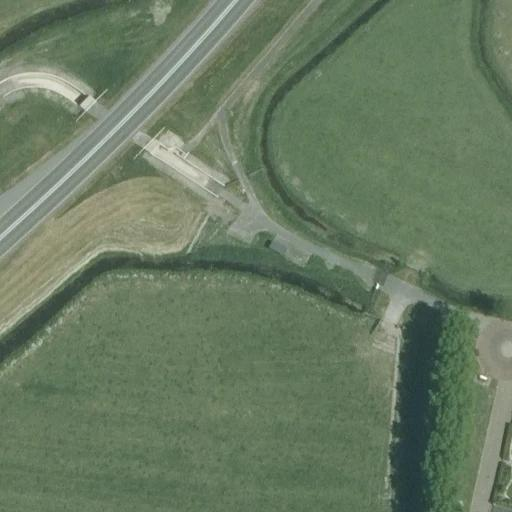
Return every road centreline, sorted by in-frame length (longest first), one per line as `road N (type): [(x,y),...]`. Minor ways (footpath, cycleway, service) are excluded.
road 1 (trunk): [(0,235),(234,0)]
road 2 (track): [(511,332),(379,280),(256,215)]
road 3 (residential): [(481,511),(511,367)]
